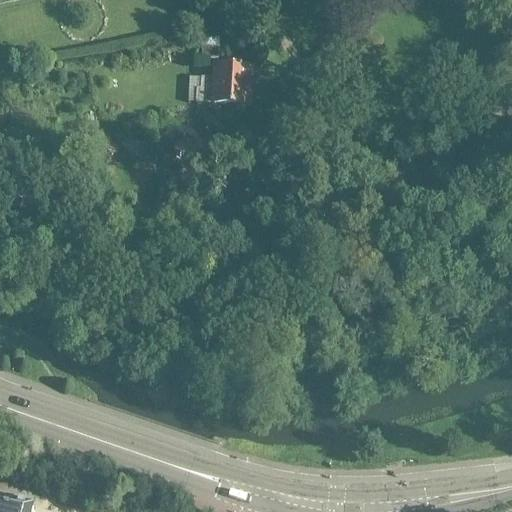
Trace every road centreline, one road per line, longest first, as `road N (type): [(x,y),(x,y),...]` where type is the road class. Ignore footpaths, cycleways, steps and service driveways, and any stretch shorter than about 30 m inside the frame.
road 1 (track): [(0,186),(29,191),(93,223),(139,162),(162,150),(188,141),(336,133),(262,0)]
road 2 (track): [(511,339),(314,383),(232,380),(193,362),(150,327),(116,283),(93,223)]
road 3 (secondary): [(302,503),(0,402)]
road 4 (track): [(336,133),(347,145),(347,227),(357,265),(408,295),(511,305)]
